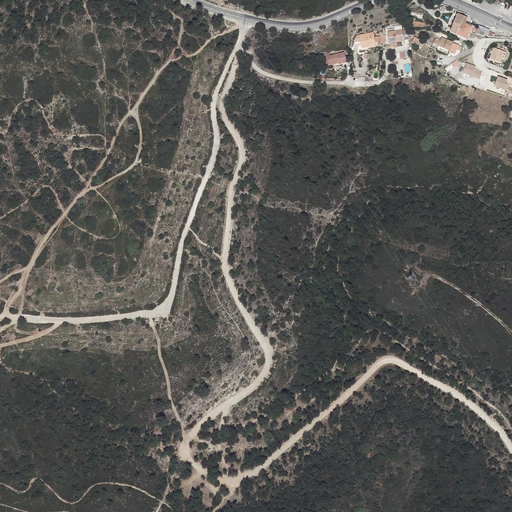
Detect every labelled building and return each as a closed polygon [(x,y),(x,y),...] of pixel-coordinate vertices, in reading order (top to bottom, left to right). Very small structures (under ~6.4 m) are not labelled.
[(467,18),(457,14),(457,15),(452,27),(450,33),(457,36),(466,40),(472,28),(465,24),(467,18)] [(389,42),(396,42),(396,40),(399,39),(403,39),(402,29),(388,31),(389,42)] [(361,40),(362,47),(368,46),(367,43),(376,41),(374,35),(374,31),(359,34),(361,40)] [(460,46),(442,37),(440,41),(438,45),(449,51),(449,52),(455,55),(460,46)] [(420,40),(414,38),(412,43),(417,46),(420,40)] [(504,51),(493,48),(491,54),(501,59),(504,51)] [(344,52),(330,56),(325,57),(327,66),(339,64),(339,65),(347,63),(344,52)] [(499,63),(501,59),(491,54),(489,59),(499,63)] [(475,68),(466,64),(462,74),(479,80),(482,73),(474,70),(475,68)] [(497,78),(494,87),(507,92),(509,86),(506,84),(507,81),(497,78)]
